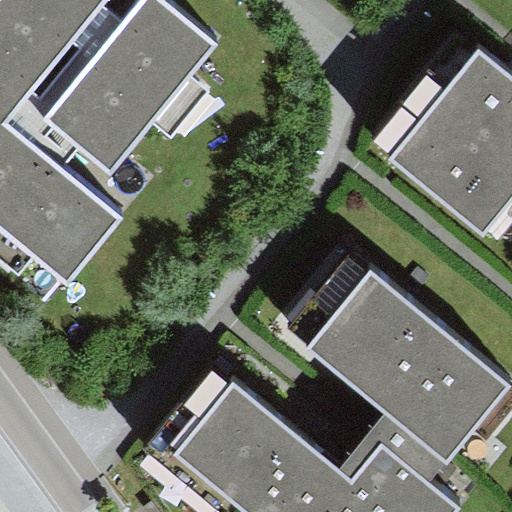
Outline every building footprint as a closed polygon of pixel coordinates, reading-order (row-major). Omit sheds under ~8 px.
[(106,0),(0,0),(0,225),(70,283),(122,216),(4,122),(106,0)] [(216,46),(159,0),(142,0),(44,121),(110,175),(216,46)] [(511,83),(509,81),(480,57),(393,161),(488,240),(511,210),(511,83)] [(511,393),(372,279),(309,355),(383,417),(443,466),(448,471),(511,394),(511,393)] [(237,391),(180,459),(244,511),(453,511),(425,488),(443,466),(383,417),(337,473),(237,391)]
